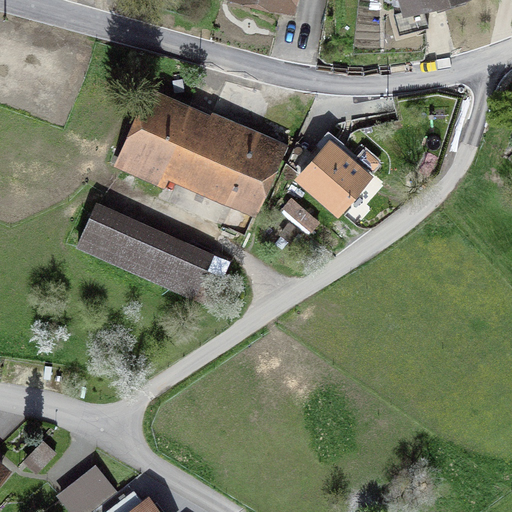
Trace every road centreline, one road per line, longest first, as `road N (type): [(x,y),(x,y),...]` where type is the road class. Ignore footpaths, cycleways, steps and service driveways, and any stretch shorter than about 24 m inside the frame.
road 1 (residential): [(473,63),(476,120),(447,181),(398,226),(148,392),(111,432)]
road 2 (residential): [(5,0),(303,76),(392,79),(473,63)]
road 3 (residential): [(228,511),(111,432)]
